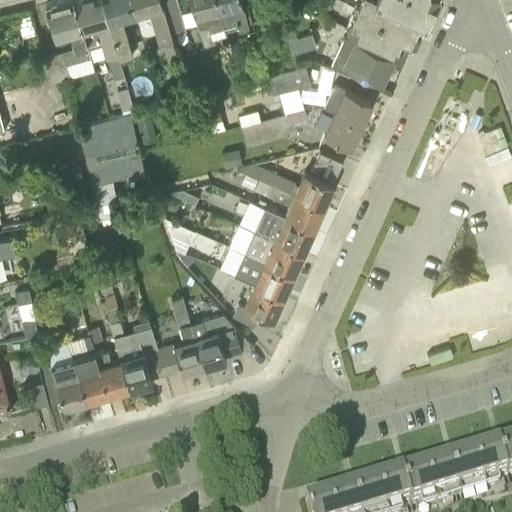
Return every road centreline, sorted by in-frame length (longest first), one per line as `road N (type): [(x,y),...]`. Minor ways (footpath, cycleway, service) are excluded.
road 1 (unclassified): [(292,411),(308,349),(467,0)]
road 2 (unclassified): [(292,411),(366,406),(511,362)]
road 3 (unclassified): [(12,468),(179,421)]
road 4 (unclassified): [(179,421),(201,493),(137,511)]
